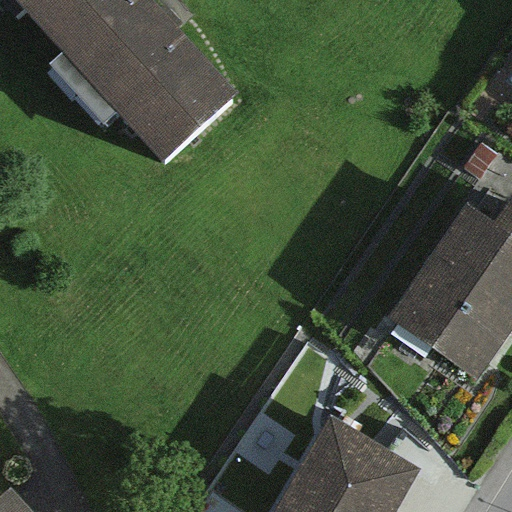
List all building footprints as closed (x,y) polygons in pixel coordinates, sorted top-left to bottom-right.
[(0,0),(0,15),(8,24),(15,18),(33,0),(0,0)] [(33,0),(15,18),(161,176),(237,105),(139,0),(33,0)] [(461,214),(385,329),(475,387),(511,330),(511,206),(493,235),(461,214)] [(326,426),(277,511),(394,511),(415,476),(326,426)] [(23,511),(13,500),(0,510),(0,511),(23,511)]
